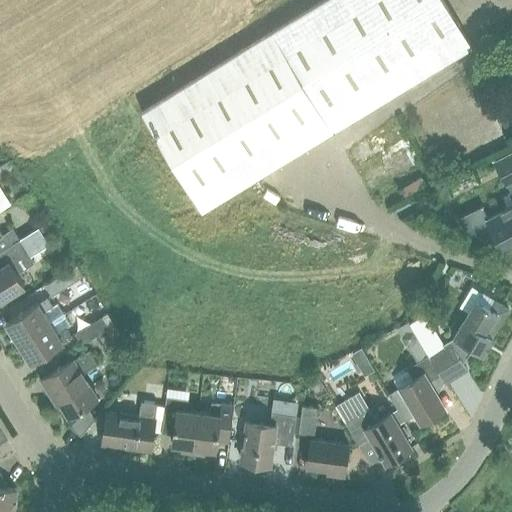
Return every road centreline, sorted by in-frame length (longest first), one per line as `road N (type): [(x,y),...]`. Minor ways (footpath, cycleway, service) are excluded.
road 1 (residential): [(333,511),(58,477)]
road 2 (residential): [(511,382),(476,454),(447,492),(415,511)]
